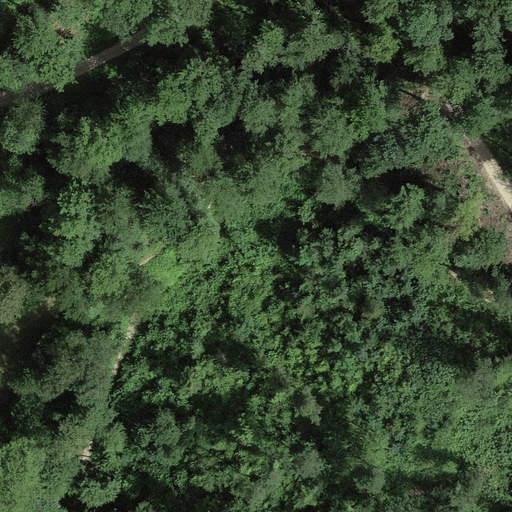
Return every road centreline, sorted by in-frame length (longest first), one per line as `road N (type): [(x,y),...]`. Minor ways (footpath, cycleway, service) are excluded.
road 1 (track): [(126,284),(197,210),(298,158),(336,168),(477,291),(511,309)]
road 2 (track): [(0,338),(59,299),(109,281),(126,284),(141,316),(75,446),(77,511)]
road 3 (track): [(511,206),(390,0)]
road 4 (track): [(204,0),(98,62),(0,98)]
